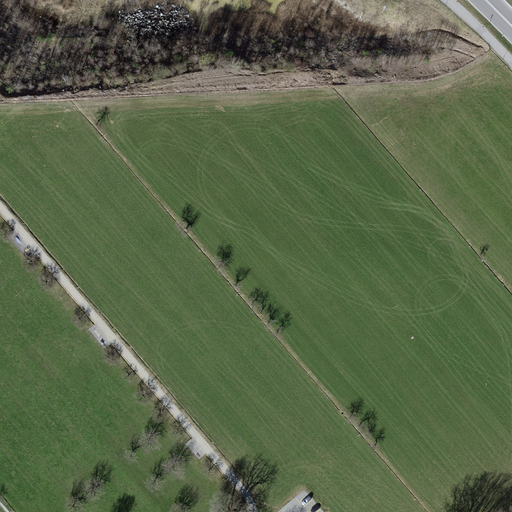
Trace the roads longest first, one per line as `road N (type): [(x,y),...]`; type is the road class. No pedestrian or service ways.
road 1 (motorway): [(0,184),(511,109)]
road 2 (motorway): [(511,52),(0,127)]
road 3 (track): [(0,204),(252,491),(259,511)]
